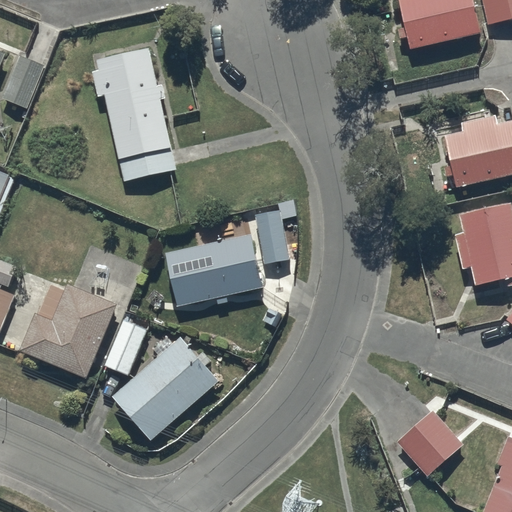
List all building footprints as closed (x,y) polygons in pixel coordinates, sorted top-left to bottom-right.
[(409,45),(412,57),(481,42),(472,0),(418,0),(419,2),(400,6),(406,35),(399,36),(401,46),(409,45)] [(511,0),(480,0),(487,30),(511,25),(511,0)] [(98,104),(103,102),(124,188),(177,176),(147,53),(97,66),(100,77),(92,79),(98,104)] [(20,62),(2,104),(28,115),(46,73),(20,62)] [(455,183),(458,196),(511,183),(511,127),(440,144),(441,151),(446,150),(451,172),(444,174),(446,185),(455,183)] [(0,172),(0,216),(14,183),(9,181),(11,177),(0,172)] [(463,278),(473,276),(477,296),(511,288),(511,210),(511,209),(459,220),(464,241),(455,243),(463,278)] [(254,243),(167,262),(178,313),(218,304),(219,310),(229,307),(228,302),(265,294),(254,243)] [(0,333),(14,296),(9,294),(17,272),(0,265),(0,333)] [(21,357),(85,386),(118,312),(69,290),(67,296),(52,289),(21,357)] [(125,323),(106,371),(128,381),(148,332),(125,323)] [(181,345),(113,404),(150,447),(219,388),(181,345)] [(434,417),(398,448),(429,484),(465,452),(434,417)] [(511,511),(511,441),(509,441),(496,471),(503,473),(487,511),(511,511)]
